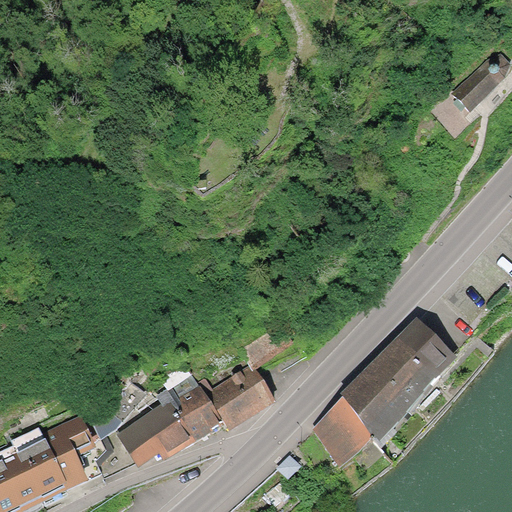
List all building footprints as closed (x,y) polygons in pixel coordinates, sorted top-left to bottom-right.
[(490,62),(452,97),(469,113),(506,81),(511,67),(511,66),(506,60),(490,62)] [(289,337),(277,318),(236,343),(248,362),(289,337)] [(346,399),(374,435),(431,369),(434,373),(452,352),(423,325),(346,399)] [(205,392),(221,415),(228,425),(266,399),(244,366),(205,392)] [(166,397),(192,435),(221,415),(205,392),(195,377),(166,397)] [(141,390),(130,378),(107,401),(119,412),(141,390)] [(192,435),(166,397),(126,424),(152,463),(192,435)] [(374,435),(346,399),(319,429),(338,460),(374,435)] [(0,511),(14,511),(86,478),(71,449),(88,441),(76,416),(37,434),(33,425),(11,435),(14,442),(0,448),(0,511)] [(298,468),(290,459),(280,468),(288,477),(298,468)] [(278,485),(265,498),(276,510),(290,497),(278,485)]
